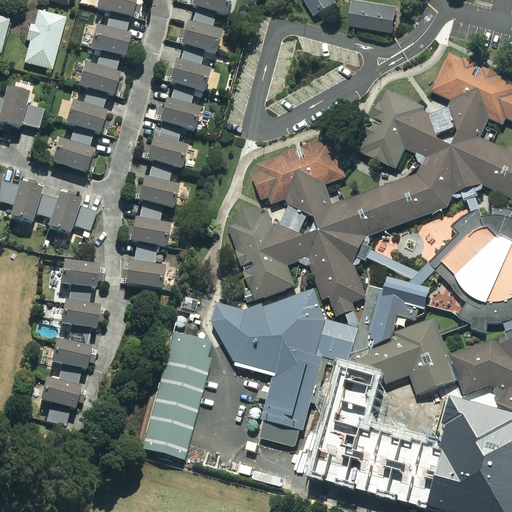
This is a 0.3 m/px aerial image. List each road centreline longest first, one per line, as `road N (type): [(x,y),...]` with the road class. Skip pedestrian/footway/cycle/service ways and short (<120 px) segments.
road 1 (unknown): [(108,189),(113,326),(82,428)]
road 2 (unknown): [(160,0),(108,189)]
road 3 (residential): [(212,446),(283,462),(328,499),(375,511)]
